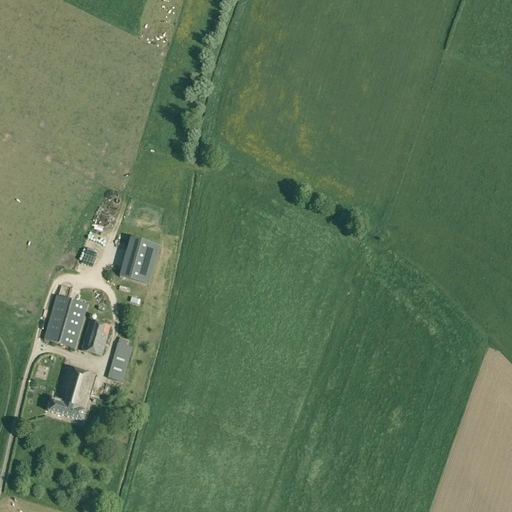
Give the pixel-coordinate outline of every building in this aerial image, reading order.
[(113,234),(112,243),(120,243),(120,234),(113,234)] [(131,239),(119,277),(148,285),(160,247),(131,239)] [(43,340),(75,349),(88,306),(56,297),(43,340)] [(110,327),(90,321),(81,351),(101,357),(110,327)] [(132,348),(127,346),(129,341),(119,339),(117,344),(117,343),(107,379),(122,383),(132,348)] [(67,368),(57,403),(84,411),(85,411),(95,376),(67,368)] [(84,411),(57,403),(51,401),(48,412),(81,422),(84,411)]
